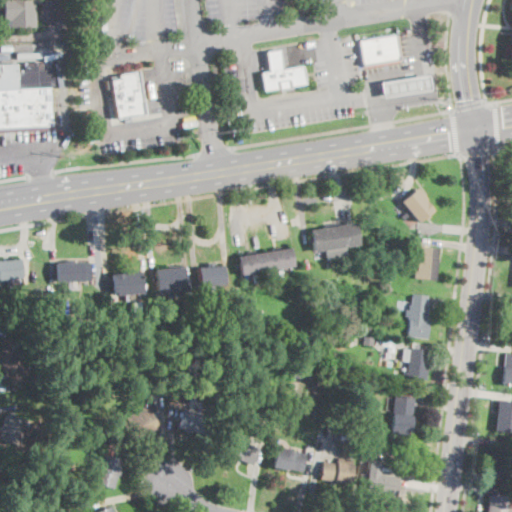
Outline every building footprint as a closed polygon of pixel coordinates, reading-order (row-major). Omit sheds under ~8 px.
[(33,0),(35,26),(4,28),(2,0),(33,0)] [(398,61),(362,68),(357,41),(394,34),(398,61)] [(281,68),(281,69),(301,66),(304,84),(262,91),(259,72),(268,71),(264,51),(278,49),(281,68)] [(41,62),(42,70),(52,69),(53,88),(49,88),(49,95),(56,95),(57,119),(54,119),(55,130),(0,133),(0,64),(16,63),(16,72),(23,72),(22,63),(41,62)] [(136,73),(140,93),(145,92),(149,119),(111,125),(104,80),(117,78),(116,75),(136,71),(136,73)] [(428,90),(380,98),(378,82),(426,75),(428,90)] [(418,222),(400,202),(417,187),(428,199),(425,201),(432,210),(418,222)] [(409,213),(404,218),(401,214),(406,209),(409,213)] [(342,247),(343,255),(325,258),(324,250),(312,252),(309,230),(353,223),(357,244),(342,247)] [(437,262),(435,281),(413,278),(414,271),(417,271),(419,246),(437,248),(436,259),(438,259),(437,262)] [(241,275),(240,275),(237,256),(288,247),(292,266),(241,275)] [(20,278),(0,279),(0,260),(19,259),(20,278)] [(59,282),(55,282),(55,263),(89,262),(90,281),(59,282)] [(213,263),(213,266),(222,265),(223,284),(198,286),(197,267),(206,267),(205,263),(213,263)] [(161,291),(155,292),(154,269),(181,267),(183,267),(184,290),(161,291)] [(140,294),(112,296),(111,273),(137,271),(139,271),(140,294)] [(185,303),(184,292),(193,291),(194,303),(185,303)] [(426,297),(425,307),(427,307),(425,319),(428,319),(426,338),(406,336),(408,319),(406,319),(407,316),(404,316),(404,315),(404,314),(405,310),(407,310),(408,305),(410,305),(410,304),(410,302),(411,294),(426,296),(426,297)] [(410,304),(410,305),(408,305),(407,310),(405,310),(404,314),(404,315),(396,314),(397,300),(410,302),(410,304)] [(352,336),(350,343),(340,340),(341,334),(352,336)] [(371,337),(371,345),(362,344),(362,336),(371,337)] [(0,344),(3,342),(26,374),(11,385),(0,369),(0,344)] [(424,380),(401,378),(402,371),(406,371),(408,348),(427,350),(424,380)] [(511,386),(500,385),(504,353),(511,353),(511,386)] [(200,367),(197,378),(188,376),(192,365),(200,367)] [(408,435),(388,432),(393,394),(413,396),(408,435)] [(145,434),(132,441),(121,420),(125,418),(122,413),(141,404),(150,399),(155,408),(149,411),(158,428),(145,434)] [(511,432),(494,431),(496,415),(498,400),(511,401),(511,432)] [(213,417),(208,436),(177,428),(182,408),(213,417)] [(25,419),(19,450),(0,445),(0,427),(3,415),(25,419)] [(257,454),(252,465),(224,453),(231,437),(259,448),(257,454)] [(355,442),(353,458),(339,456),(341,440),(355,442)] [(117,454),(116,457),(122,459),(118,475),(116,475),(113,489),(93,484),(101,454),(103,454),(106,441),(119,445),(117,454)] [(301,474),(271,468),(275,447),(305,453),(301,474)] [(511,449),(508,482),(489,480),(493,447),(511,449)] [(352,466),(349,485),(318,480),(321,461),(352,466)] [(392,497),(363,492),(367,472),(396,477),(392,497)] [(506,508),(505,511),(484,511),(485,506),(486,494),(507,496),(506,508)]
